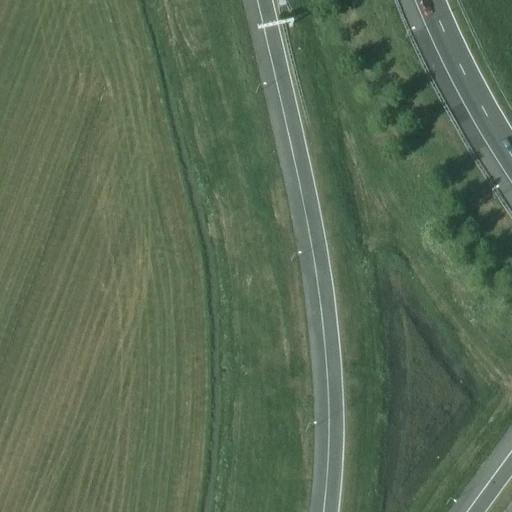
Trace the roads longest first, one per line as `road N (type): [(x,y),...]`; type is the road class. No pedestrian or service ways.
road 1 (motorway): [(263,0),(326,297),(335,404),(331,511)]
road 2 (motorway): [(428,0),(487,124),(511,157)]
